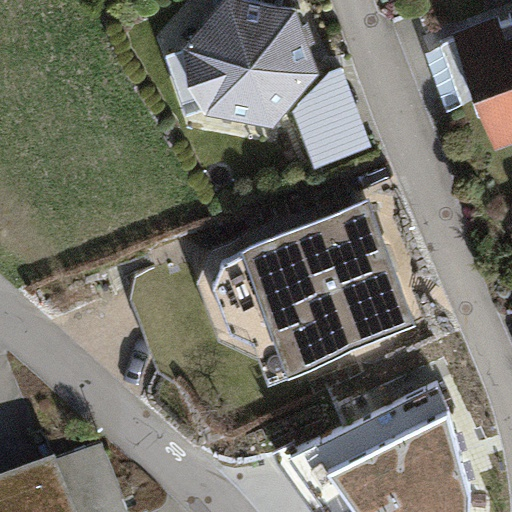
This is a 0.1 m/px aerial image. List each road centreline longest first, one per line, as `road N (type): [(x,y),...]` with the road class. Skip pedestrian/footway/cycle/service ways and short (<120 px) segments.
road 1 (residential): [(511,414),(353,0)]
road 2 (residential): [(220,511),(0,307)]
